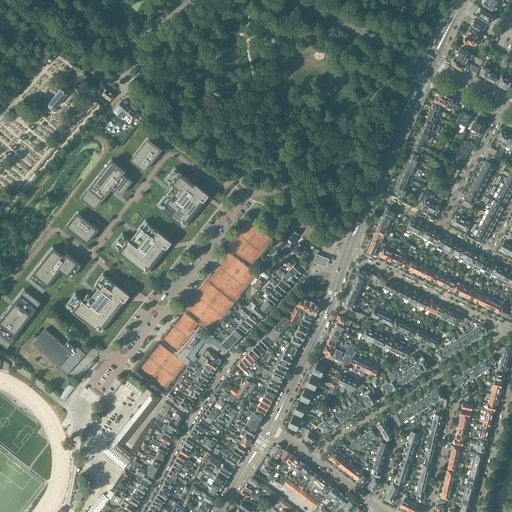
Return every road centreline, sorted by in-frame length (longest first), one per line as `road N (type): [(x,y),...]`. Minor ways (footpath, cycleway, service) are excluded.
road 1 (residential): [(190,418),(236,353),(317,276),(338,278)]
road 2 (residential): [(509,329),(347,254)]
road 3 (residential): [(428,511),(454,405),(439,375)]
road 4 (tertiary): [(425,68),(301,0)]
road 5 (secondary): [(372,193),(425,68)]
road 6 (residential): [(439,375),(426,351),(327,307)]
road 7 (residential): [(476,511),(511,381)]
road 8 (unknown): [(90,384),(77,407),(67,511)]
road 9 (residential): [(439,227),(499,116)]
road 10 (residential): [(351,243),(289,192),(247,197)]
